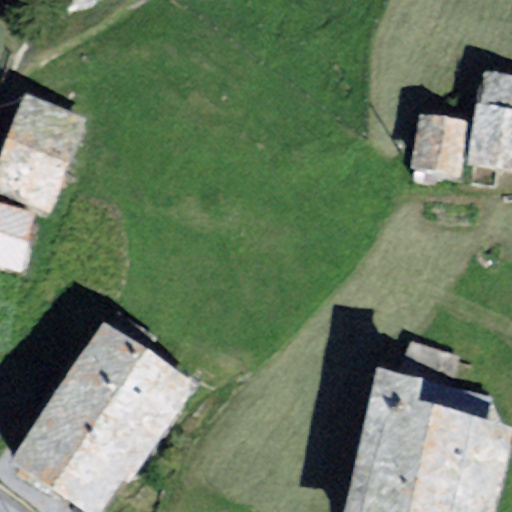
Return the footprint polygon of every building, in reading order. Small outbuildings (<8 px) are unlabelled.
[(68,123),(4,101),(0,112),(0,204),(37,217),(68,123)] [(511,118),(458,109),(447,167),(511,178),(511,118)] [(449,125),(401,120),(395,175),(443,180),(449,125)] [(0,214),(0,279),(20,285),(34,223),(0,214)] [(72,328),(0,420),(0,492),(25,511),(76,511),(165,401),(72,328)] [(337,385),(303,511),(451,511),(475,420),(337,385)]
